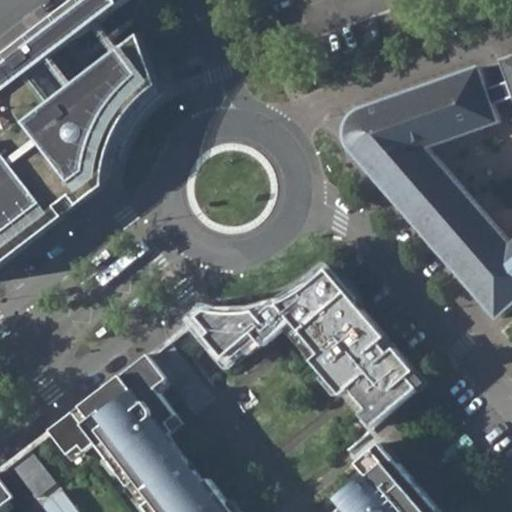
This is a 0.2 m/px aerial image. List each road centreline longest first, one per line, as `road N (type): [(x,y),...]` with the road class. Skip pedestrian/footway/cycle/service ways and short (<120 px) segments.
road 1 (residential): [(0,436),(235,255)]
road 2 (residential): [(299,199),(342,219),(511,399)]
road 3 (residential): [(511,29),(263,128)]
road 4 (residential): [(165,184),(0,315)]
road 5 (residential): [(195,0),(221,72),(223,121)]
